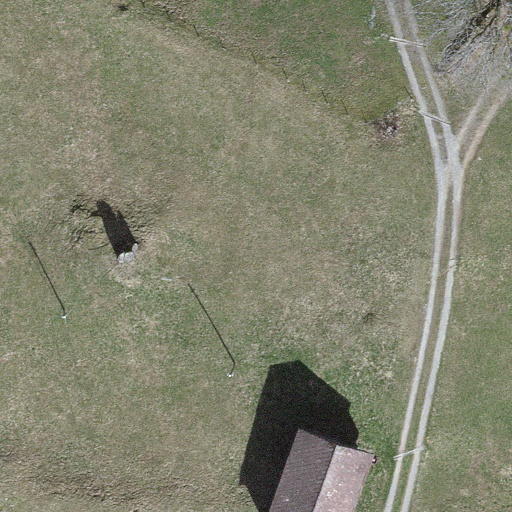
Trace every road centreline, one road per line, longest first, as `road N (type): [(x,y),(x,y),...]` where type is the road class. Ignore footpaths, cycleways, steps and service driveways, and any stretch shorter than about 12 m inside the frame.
road 1 (track): [(396,511),(444,277),(447,182),(438,121),(399,0)]
road 2 (track): [(511,74),(447,182)]
